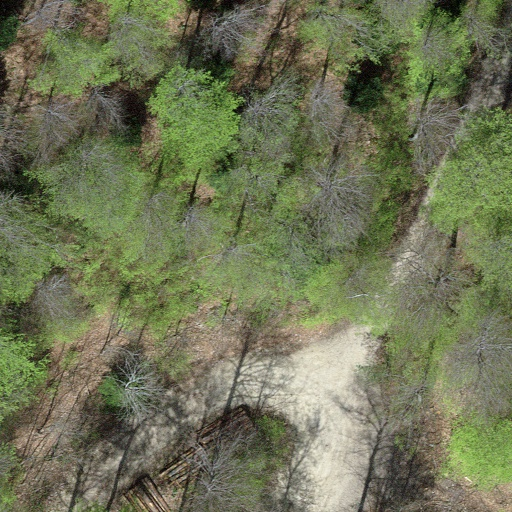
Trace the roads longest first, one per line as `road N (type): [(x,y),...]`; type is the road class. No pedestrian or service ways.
road 1 (track): [(268,511),(320,411),(402,285),(499,0)]
road 2 (track): [(87,511),(127,454),(196,403),(270,384),(320,411)]
